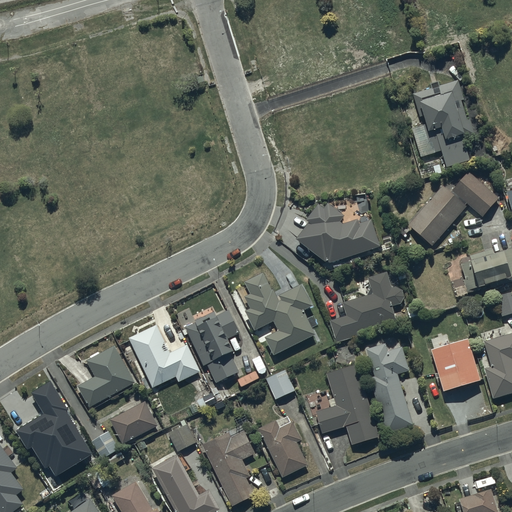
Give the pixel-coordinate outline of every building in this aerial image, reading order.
[(433,89),(414,94),(420,117),(425,116),(427,124),(413,128),(421,156),(441,151),(446,167),(470,160),(464,138),(475,135),(471,120),(468,120),(463,102),(465,102),(459,81),(441,86),(440,82),(431,85),(433,89)] [(453,192),(484,217),(500,199),(469,173),(453,192)] [(434,246),(467,207),(442,187),(410,226),(434,246)] [(328,261),(330,263),(381,248),(373,220),(359,224),(358,220),(343,224),(342,222),(346,218),(329,204),(324,209),(319,205),(307,220),(310,223),(297,238),(327,263),(328,261)] [(472,261),(462,264),(466,279),(464,279),(468,294),(480,291),(479,288),(511,278),(511,249),(495,255),(493,248),(470,255),(472,261)] [(347,316),(330,322),(337,343),(359,336),(358,333),(396,320),(392,308),(404,304),(405,303),(405,302),(405,301),(405,300),(405,299),(405,298),(405,297),(405,296),(405,295),(404,295),(404,294),(404,293),(403,293),(403,292),(402,291),(401,290),(400,289),(399,289),(399,288),(398,288),(397,288),(396,287),(392,288),(388,273),(369,278),(373,295),(343,303),(347,316)] [(252,308),(245,312),(255,331),(274,321),(279,331),(266,338),(275,356),(316,334),(304,311),(313,307),(301,285),(278,297),(274,290),(273,291),(264,274),(246,283),(252,294),(246,297),(252,308)] [(511,313),(511,291),(497,296),(503,316),(511,313)] [(227,308),(217,313),(214,306),(193,316),(196,324),(187,328),(205,366),(209,364),(217,383),(240,373),(232,356),(237,354),(230,340),(240,335),(238,330),(227,308)] [(159,324),(130,338),(153,388),(177,377),(179,382),(201,372),(188,346),(173,353),(159,324)] [(511,393),(511,334),(485,342),(492,367),(485,369),(494,399),(511,393)] [(480,378),(467,338),(432,350),(445,390),(480,378)] [(384,422),(388,433),(413,426),(398,375),(410,371),(403,348),(388,352),(386,344),(367,349),(376,377),(370,379),(380,412),(375,413),(379,423),(384,422)] [(116,346),(87,361),(96,377),(79,387),(91,408),(136,382),(116,346)] [(357,366),(327,375),(335,398),(329,400),(331,407),(316,412),(323,434),(347,427),(352,446),(379,438),(357,366)] [(285,371),(266,379),(276,401),(295,392),(285,371)] [(16,429),(17,431),(30,451),(34,448),(47,470),(51,467),(58,477),(94,455),(68,413),(71,412),(52,382),(34,393),(44,410),(39,413),(40,415),(16,429)] [(124,414),(111,420),(124,444),(159,426),(147,402),(137,407),(134,400),(120,407),(124,414)] [(259,428),(283,478),(308,466),(297,443),(302,441),(293,422),(291,423),(288,418),(278,423),(276,420),(259,428)] [(170,433),(179,452),(197,443),(188,425),(170,433)] [(110,432),(92,442),(103,460),(120,450),(110,432)] [(229,433),(203,446),(233,507),(255,496),(246,479),(251,477),(243,461),(255,455),(245,433),(232,439),(229,433)] [(0,510),(1,511),(14,511),(25,505),(18,496),(25,490),(13,474),(20,469),(0,442),(0,510)] [(176,511),(216,511),(220,510),(210,491),(201,496),(179,456),(154,469),(176,511)] [(162,511),(160,509),(155,511),(138,482),(113,496),(122,511),(162,511)] [(498,511),(492,491),(461,501),(462,502),(456,504),(458,511),(498,511)] [(74,511),(100,511),(93,500),(74,511)]
